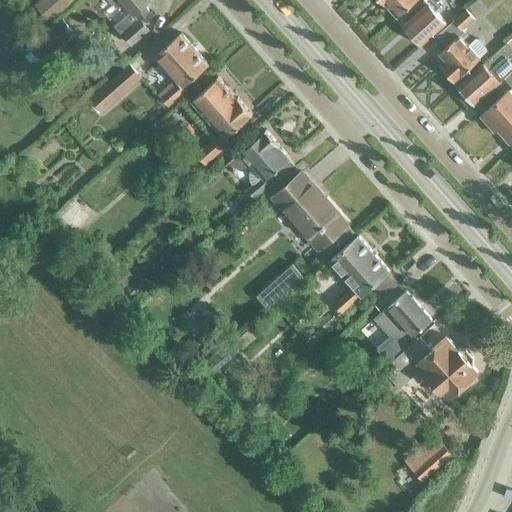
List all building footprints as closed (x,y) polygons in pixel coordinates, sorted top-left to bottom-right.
[(0,0),(0,12),(4,17),(11,11),(0,0)] [(40,0),(36,5),(51,23),(76,0),(40,0)] [(111,0),(114,4),(118,0),(123,0),(134,12),(141,19),(150,11),(144,4),(147,0),(111,0)] [(382,0),(397,15),(413,0),(382,0)] [(426,0),(428,1),(403,24),(421,44),(446,21),(436,10),(441,6),(435,0),(426,0)] [(467,9),(437,35),(446,46),(439,53),(447,62),(442,67),(454,81),(479,58),(485,52),(486,48),(478,39),(474,40),(468,45),(463,40),(468,35),(464,31),(465,30),(463,28),(474,18),(467,9)] [(74,32),(61,17),(29,46),(43,61),(74,32)] [(150,29),(141,19),(124,33),(133,44),(150,29)] [(184,84),(209,63),(183,32),(156,55),(178,81),(161,95),(169,105),(188,89),(184,84)] [(511,62),(506,56),(511,50),(511,47),(507,42),(459,86),(475,104),(504,77),(511,86),(511,62)] [(129,64),(91,99),(103,112),(140,76),(129,64)] [(226,136),(253,113),(238,96),(236,98),(219,77),(193,99),(222,132),(197,153),(205,163),(231,141),(226,136)] [(511,91),(510,89),(483,113),(495,127),(497,125),(510,140),(511,138),(511,91)] [(267,128),(241,150),(252,162),(255,166),(251,170),(249,174),(250,180),(252,184),(248,187),(255,196),(270,183),(273,186),(296,166),(290,159),(291,158),(278,144),(279,143),(267,128)] [(318,248),(348,222),(304,171),(274,197),(318,248)] [(75,204),(61,217),(73,229),(87,216),(75,204)] [(358,236),(331,260),(354,285),(337,301),(344,309),(372,284),(383,296),(384,297),(399,282),(358,236)] [(122,261),(112,269),(125,285),(135,277),(122,261)] [(137,279),(126,288),(133,296),(144,287),(137,279)] [(383,296),(374,303),(382,312),(375,317),(392,337),(380,348),(391,360),(404,349),(403,349),(417,336),(414,333),(431,318),(399,282),(384,297),(383,296)] [(255,337),(248,329),(235,340),(242,348),(255,337)] [(417,336),(403,349),(404,349),(391,360),(383,368),(400,387),(417,372),(436,394),(443,389),(449,396),(456,390),(461,390),(470,383),(469,378),(478,371),(472,364),(473,362),(473,355),(464,346),(459,346),(457,347),(446,336),(432,348),(420,335),(418,337),(417,336)] [(213,340),(202,349),(208,355),(219,347),(213,340)] [(452,453),(444,443),(425,460),(434,470),(452,453)]
